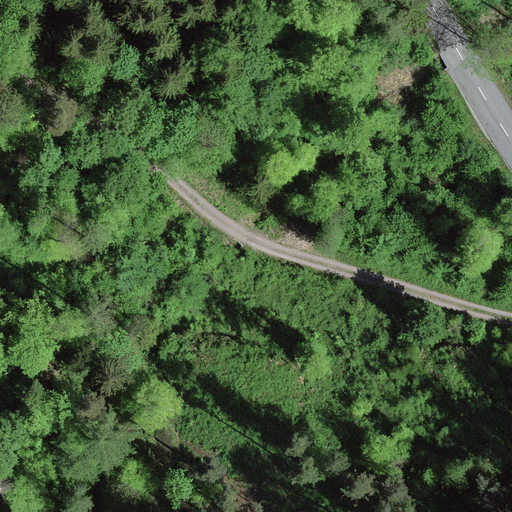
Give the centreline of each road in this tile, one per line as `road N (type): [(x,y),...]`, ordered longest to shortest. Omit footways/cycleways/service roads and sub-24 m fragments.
road 1 (track): [(0,72),(256,246),(511,315)]
road 2 (unclassified): [(511,140),(432,0)]
